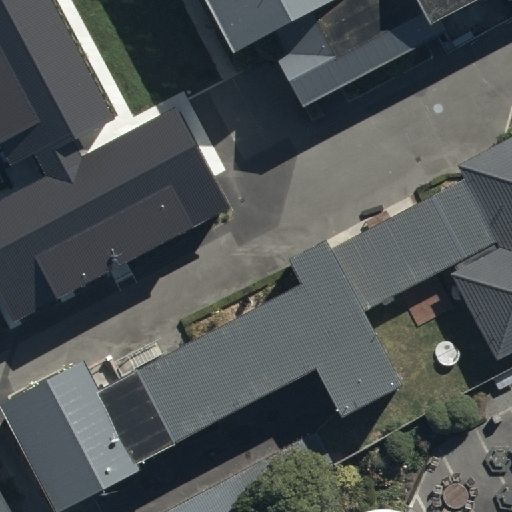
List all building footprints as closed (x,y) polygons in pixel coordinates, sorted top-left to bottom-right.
[(207,0),(230,43),(261,26),(301,100),(448,21),(441,9),(456,0),(207,0)] [(0,176),(62,145),(1,25),(0,25),(0,176)] [(0,258),(44,236),(51,250),(166,192),(131,124),(118,130),(98,90),(52,113),(72,154),(47,167),(43,160),(24,170),(29,180),(0,194),(0,258)] [(81,351),(0,393),(0,403),(53,505),(137,461),(132,452),(313,357),(339,408),(401,376),(365,308),(449,265),(496,354),(511,345),(511,131),(457,160),(466,176),(414,203),(410,195),(355,224),(359,232),(350,237),(345,229),(326,239),(321,230),(285,249),(300,276),(97,383),(81,351)] [(11,511),(0,489),(0,511),(11,511)]
